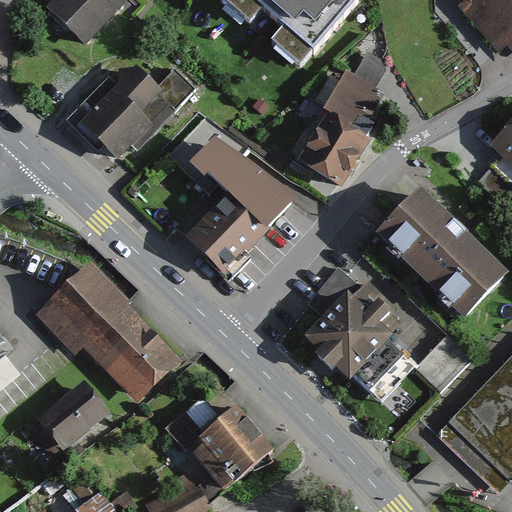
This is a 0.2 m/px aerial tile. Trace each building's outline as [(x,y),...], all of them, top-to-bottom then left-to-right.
[(117,0),(66,0),(46,22),(86,58),(127,13),(116,2),(117,0)] [(273,0),(314,38),(350,0),(273,0)] [(511,0),(459,0),(511,53),(511,0)] [(264,14),(253,29),(274,44),(285,29),(264,14)] [(380,80),(348,63),(292,171),(340,195),(386,107),(370,99),(380,80)] [(127,73),(75,128),(111,161),(126,145),(138,157),(196,95),(174,75),(153,98),(127,73)] [(219,206),(181,247),(225,287),(295,212),(245,167),(252,158),(208,123),(172,164),(219,206)] [(511,130),(490,157),(511,174),(511,130)] [(418,197),(375,242),(461,325),(504,281),(418,197)] [(405,327),(339,272),(307,310),(320,322),(301,344),(368,400),(400,361),(386,349),(405,327)] [(91,275),(48,317),(139,409),(182,367),(91,275)] [(444,346),(421,369),(438,387),(462,365),(444,346)] [(511,487),(511,366),(440,445),(500,500),(511,487)] [(110,421),(85,394),(38,436),(62,463),(110,421)] [(234,414),(194,451),(233,492),(272,455),(234,414)] [(195,487),(152,511),(208,511),(209,511),(195,487)]
